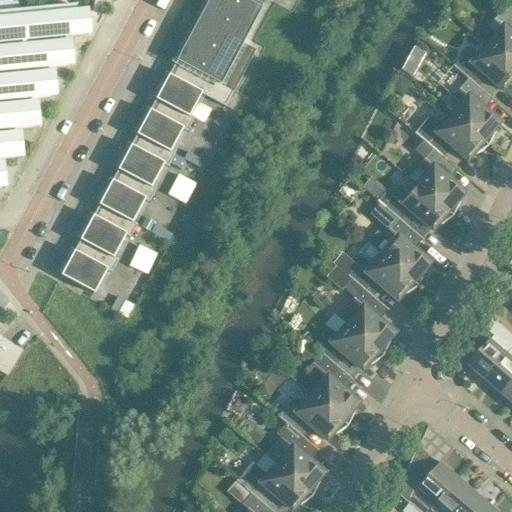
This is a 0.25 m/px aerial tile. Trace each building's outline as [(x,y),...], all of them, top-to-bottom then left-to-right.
[(209,0),(176,61),(233,92),(255,51),(243,44),(244,41),(266,0),(209,0)] [(0,159),(16,158),(13,129),(33,128),(30,99),(50,97),(47,68),(67,67),(64,38),(84,36),(81,12),(76,12),(75,6),(18,12),(17,2),(0,3),(0,159)] [(507,3),(487,27),(496,35),(487,46),(511,67),(511,5),(508,3),(507,3)] [(511,85),(511,67),(487,46),(478,56),(469,48),(453,67),(493,101),(494,101),(474,84),(482,75),(502,91),(509,83),(511,86),(511,85)] [(156,99),(189,117),(201,95),(225,108),(233,92),(176,61),(176,62),(156,99)] [(493,102),(493,101),(453,67),(467,80),(452,97),(461,105),(452,116),(488,147),(495,133),(492,132),(499,124),(480,107),(488,98),(493,102)] [(416,71),(410,80),(420,87),(423,81),(421,74),(416,71)] [(156,99),(137,135),(170,152),(182,130),(187,133),(194,120),(189,117),(156,99)] [(415,134),(458,171),(439,154),(447,145),(467,161),(474,153),(476,156),(488,147),(452,116),(443,126),(433,118),(428,118),(415,134)] [(458,172),(458,171),(415,134),(414,134),(423,142),(415,151),(414,151),(424,159),(417,167),(425,175),(417,186),(453,217),(460,204),(457,202),(464,194),(444,177),(453,168),(458,172)] [(137,135),(118,170),(151,188),(163,166),(168,168),(175,155),(170,152),(137,135)] [(118,170),(99,205),(132,223),(144,201),(149,203),(156,190),(151,188),(118,170)] [(187,205),(196,184),(179,176),(169,196),(187,205)] [(453,217),(417,186),(407,196),(398,189),(383,207),(423,241),(404,224),(412,215),(432,231),(439,223),(441,226),(453,217)] [(99,205),(80,240),(113,258),(125,236),(130,239),(137,225),(132,223),(99,205)] [(423,242),(423,241),(383,207),(382,207),(397,220),(382,236),(377,232),(367,243),(381,256),(418,287),(425,274),(422,272),(429,264),(409,247),(418,238),(423,242)] [(61,277),(92,294),(94,295),(106,271),(111,274),(118,261),(113,258),(80,240),(61,277)] [(131,269),(149,276),(157,255),(139,248),(131,269)] [(363,259),(347,277),(350,280),(351,280),(369,295),(377,285),(397,301),(404,293),(405,296),(418,287),(381,256),(372,266),(363,259)] [(350,280),(343,289),(353,300),(346,307),(355,315),(346,326),(383,357),(390,344),(387,342),(394,334),(380,322),(374,317),(382,308),(385,310),(387,312),(388,312),(388,311),(372,297),(369,295),(351,280),(350,280)] [(111,298),(106,309),(117,315),(123,304),(111,298)] [(123,304),(117,315),(126,319),(134,305),(125,301),(123,304)] [(469,366),(486,381),(511,350),(511,338),(502,329),(503,328),(497,322),(494,319),(485,329),(469,348),(478,355),(469,366)] [(383,357),(346,326),(337,336),(328,329),(312,347),(353,382),(353,381),(334,364),(342,355),(361,371),(368,363),(370,366),(383,357)] [(0,372),(5,376),(19,353),(20,353),(21,352),(14,348),(7,344),(1,339),(0,338),(0,372)] [(320,385),(311,396),(348,427),(354,414),(352,412),(358,404),(339,387),(347,378),(352,382),(353,382),(312,347),(320,355),(305,372),(320,385)] [(511,350),(486,381),(502,395),(511,383),(511,350)] [(511,383),(502,395),(511,403),(511,383)] [(348,427),(311,396),(302,406),(293,399),(277,417),(318,452),(318,451),(299,434),(307,425),(326,441),(333,433),(335,436),(348,427)] [(273,403),(268,408),(276,416),(281,410),(273,403)] [(317,452),(318,452),(277,417),(285,424),(276,435),(291,448),(276,466),(312,497),(319,484),(316,482),(323,474),(304,457),(312,448),(317,452)] [(403,482),(397,493),(409,503),(408,503),(409,504),(411,502),(423,511),(429,511),(459,478),(442,464),(433,474),(424,467),(414,458),(403,482)] [(312,497),(276,466),(267,476),(252,464),(236,482),(263,505),(271,511),(272,511),(263,505),(272,495),(291,511),(298,503),(300,506),(312,497)] [(458,511),(475,493),(459,478),(429,511),(458,511)] [(271,511),(263,505),(236,482),(250,495),(241,505),(247,510),(245,511),(271,511)] [(487,511),(492,507),(475,493),(458,511),(487,511)]
